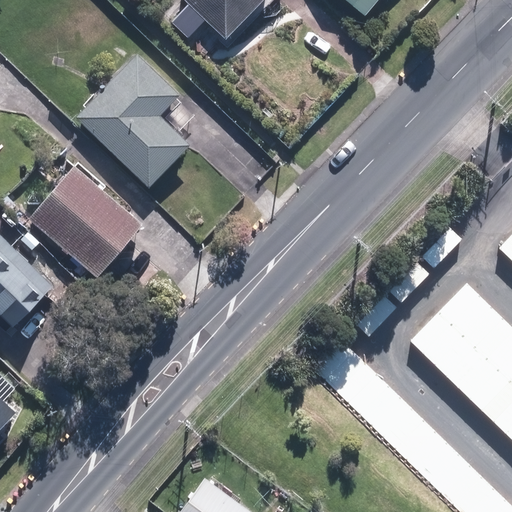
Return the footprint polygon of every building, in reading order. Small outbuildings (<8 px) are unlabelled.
[(214,21),(235,42),(276,0),(190,0),(196,6),(178,24),(195,40),(214,21)] [(351,0),(372,18),(387,0),(351,0)] [(85,120),(157,191),(200,147),(185,133),(199,118),(184,103),(189,98),(146,56),(85,120)] [(36,221),(106,279),(151,225),(81,166),(36,221)] [(9,218),(20,230),(24,226),(13,214),(9,218)] [(0,314),(14,327),(55,284),(0,232),(0,314)] [(511,236),(498,251),(511,264),(511,236)] [(511,325),(467,281),(410,339),(511,438),(511,325)] [(511,511),(511,506),(342,342),(313,372),(458,511),(511,511)] [(0,428),(14,414),(0,399),(0,428)] [(256,511),(206,475),(178,511),(256,511)]
